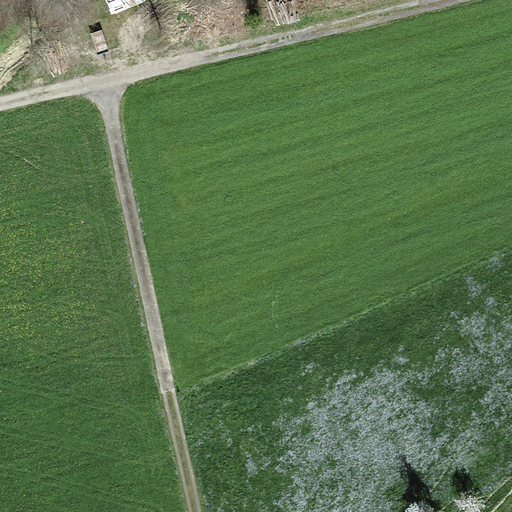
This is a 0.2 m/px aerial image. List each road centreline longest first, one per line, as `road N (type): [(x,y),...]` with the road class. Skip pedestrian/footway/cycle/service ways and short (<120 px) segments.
road 1 (track): [(429,0),(0,108)]
road 2 (track): [(193,511),(103,86)]
